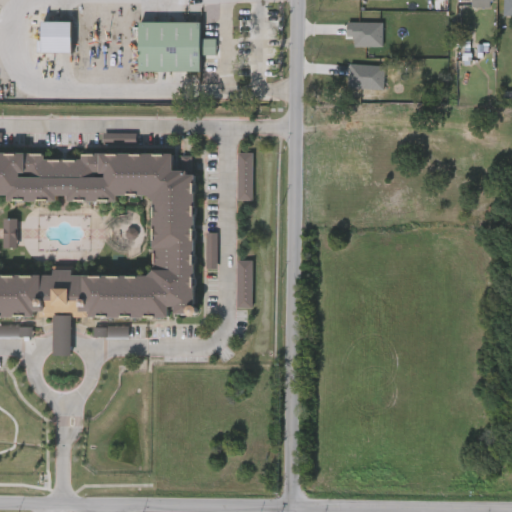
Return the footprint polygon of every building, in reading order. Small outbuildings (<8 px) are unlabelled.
[(376,0),(337,0),(337,9),(376,10),(376,0)] [(457,0),(458,18),(479,17),(478,0),(457,0)] [(511,0),(490,0),(490,25),(511,26),(511,0)] [(139,22),(202,22),(202,39),(216,39),(216,55),(203,55),(203,71),(139,70),(139,22)] [(340,56),(369,56),(369,33),(334,32),(334,46),(341,46),(340,56)] [(48,68),(48,49),(78,49),(78,68),(48,68)] [(335,98),(370,99),(371,75),(336,74),(335,98)] [(123,143),(90,143),(91,155),(123,154),(123,143)] [(71,318),(71,356),(54,356),(54,318),(0,318),(0,154),(44,155),(44,160),(83,160),(83,155),(173,156),(173,170),(195,171),(194,307),(191,307),(191,315),(177,315),(177,307),(169,307),(169,319),(71,318)] [(239,210),(240,163),(225,163),(225,210),(239,210)] [(204,278),(204,242),(193,242),(193,278),(204,278)] [(239,318),(239,270),(224,270),(224,317),(239,318)] [(12,335),(0,335),(0,347),(12,347),(12,335)] [(115,347),(116,336),(82,336),(81,346),(115,347)]
